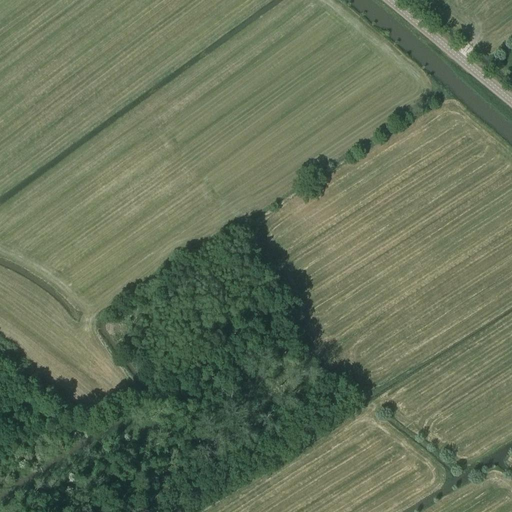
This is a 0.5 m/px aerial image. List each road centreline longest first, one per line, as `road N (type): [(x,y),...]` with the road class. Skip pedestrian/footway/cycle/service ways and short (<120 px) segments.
road 1 (track): [(331,0),(511,158)]
road 2 (tertiary): [(511,102),(390,0)]
